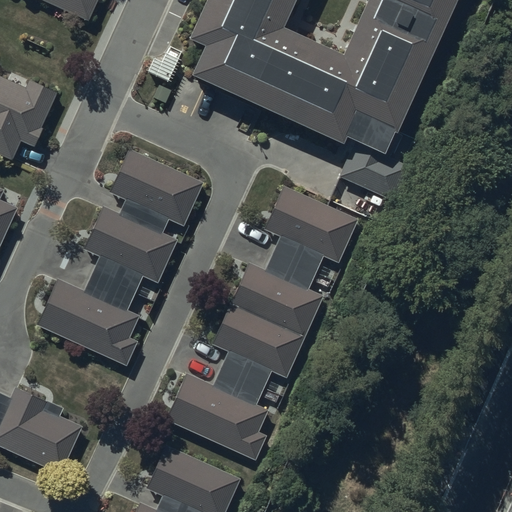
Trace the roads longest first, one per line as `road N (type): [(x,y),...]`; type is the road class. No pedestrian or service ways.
road 1 (residential): [(0,482),(60,503),(95,478),(227,195),(228,176),(215,152),(99,103)]
road 2 (residential): [(0,302),(18,282),(71,168)]
